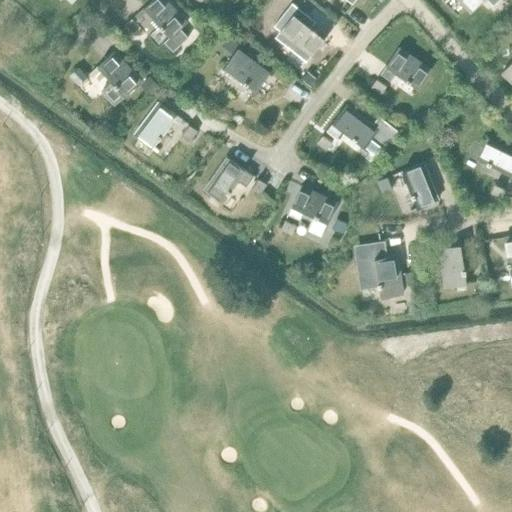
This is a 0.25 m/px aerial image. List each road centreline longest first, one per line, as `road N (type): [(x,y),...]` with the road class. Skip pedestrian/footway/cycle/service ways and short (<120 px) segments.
road 1 (track): [(94,511),(51,419),(35,329),(57,199),(40,139),(0,102)]
road 2 (residential): [(274,159),(404,0)]
road 3 (residential): [(511,106),(414,0)]
road 4 (residential): [(381,236),(511,213)]
